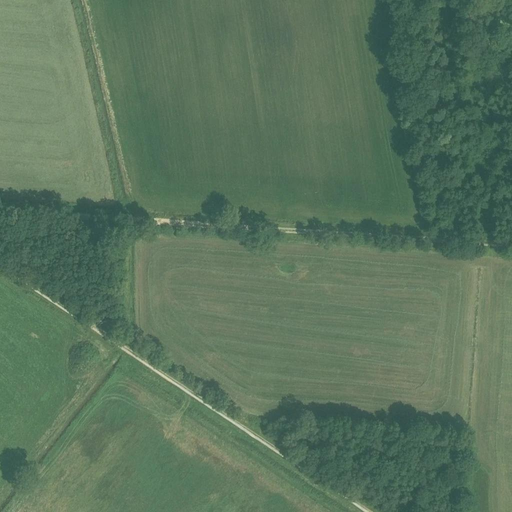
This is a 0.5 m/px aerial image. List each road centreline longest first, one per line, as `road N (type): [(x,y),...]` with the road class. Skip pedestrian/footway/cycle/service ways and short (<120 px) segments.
road 1 (track): [(377,511),(0,258)]
road 2 (unclassified): [(243,227),(511,244)]
road 3 (track): [(243,227),(0,211)]
